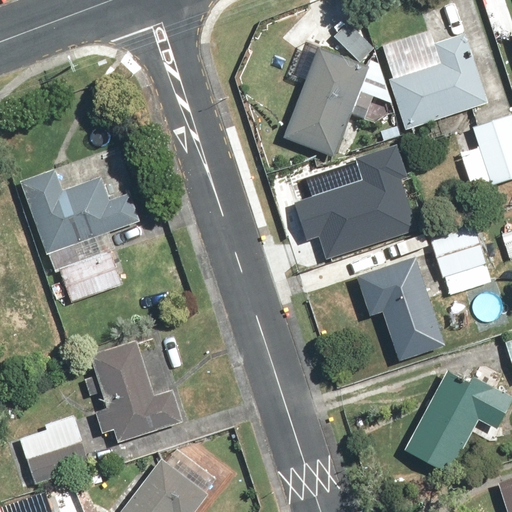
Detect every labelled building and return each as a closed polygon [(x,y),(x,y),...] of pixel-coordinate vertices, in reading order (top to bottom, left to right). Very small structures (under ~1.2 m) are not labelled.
[(434,62),(383,78),(400,128),(482,102),(459,31),(427,42),(434,62)] [(354,90),(363,65),(312,46),(277,137),(328,156),(345,113),(359,118),(368,95),(354,90)] [(511,129),(506,113),(467,127),(473,145),(455,151),(469,191),(511,175),(511,129)] [(294,197),(305,234),(321,229),(329,253),(417,226),(401,175),(410,173),(399,139),(359,151),(367,175),(294,197)] [(61,170),(27,182),(61,274),(66,272),(77,303),(128,285),(115,251),(85,262),(80,245),(146,222),(136,194),(116,201),(108,178),(69,191),(61,170)] [(469,222),(424,236),(437,277),(440,276),(446,294),(488,281),(469,222)] [(420,290),(409,257),(350,276),(362,315),(376,311),(392,360),(439,345),(424,299),(433,296),(430,287),(420,290)] [(34,264),(0,273),(0,321),(5,340),(52,327),(34,264)] [(511,337),(500,342),(511,378),(511,337)] [(144,341),(98,355),(104,374),(87,379),(93,397),(109,392),(114,408),(103,412),(110,434),(121,431),(125,443),(191,423),(181,391),(161,397),(144,341)] [(460,379),(440,369),(397,448),(444,473),(473,419),(489,428),(506,397),(463,374),(460,379)] [(53,432),(26,441),(40,484),(95,467),(79,417),(51,426),(53,432)] [(169,460),(128,511),(201,511),(215,495),(169,460)] [(511,511),(511,475),(491,482),(501,511),(511,511)] [(99,476),(80,482),(84,495),(103,489),(99,476)]
